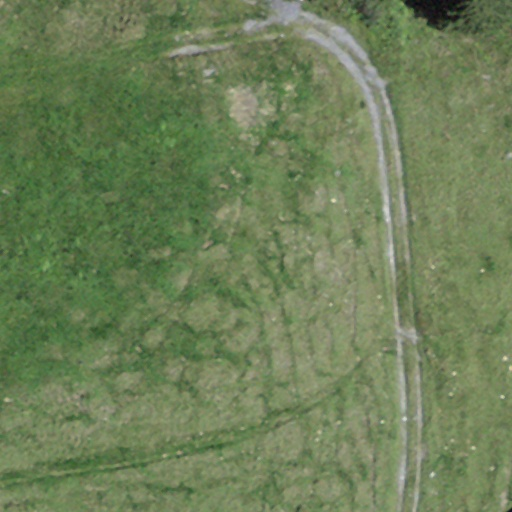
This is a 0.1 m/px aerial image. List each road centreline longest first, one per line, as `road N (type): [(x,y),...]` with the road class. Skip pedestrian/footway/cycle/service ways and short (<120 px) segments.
road 1 (track): [(400,511),(410,440),(378,97),(353,54),(262,0)]
road 2 (track): [(0,85),(302,23)]
